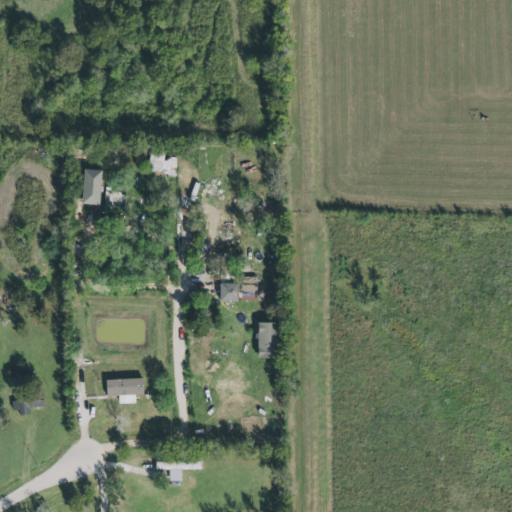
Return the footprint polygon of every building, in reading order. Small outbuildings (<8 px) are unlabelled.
[(176,159),(164,159),(164,153),(150,152),(149,174),(175,174),(176,159)] [(99,171),(81,170),(80,205),(98,206),(99,171)] [(218,284),(237,284),(237,277),(256,277),(256,301),(219,301),(218,284)] [(255,360),(275,360),(276,324),(256,324),(255,360)] [(33,381),(26,363),(7,371),(14,389),(33,381)] [(133,405),(133,396),(141,396),(141,380),(104,381),(104,398),(116,397),(117,405),(133,405)] [(29,414),(28,408),(42,408),(41,388),(18,389),(19,400),(11,401),(12,415),(29,414)] [(155,462),(155,471),(167,470),(168,481),(180,481),(180,470),(199,470),(199,461),(155,462)]
